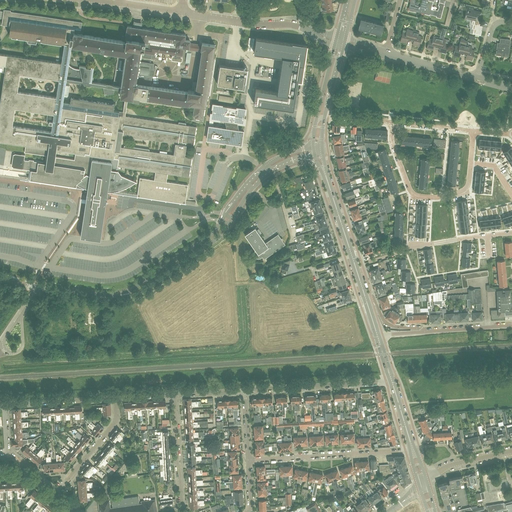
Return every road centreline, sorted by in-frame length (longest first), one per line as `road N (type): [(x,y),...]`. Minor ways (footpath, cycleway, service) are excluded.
road 1 (unknown): [(355,332),(55,352),(53,329)]
road 2 (unclassified): [(317,146),(263,167),(215,231),(115,295)]
road 3 (unclassified): [(115,295),(155,283),(221,235),(268,172),(317,152)]
road 4 (residential): [(248,460),(412,448)]
road 5 (primary): [(365,297),(317,152)]
road 6 (residential): [(245,391),(390,379)]
road 7 (residential): [(370,261),(511,232)]
road 8 (residential): [(308,29),(182,13)]
